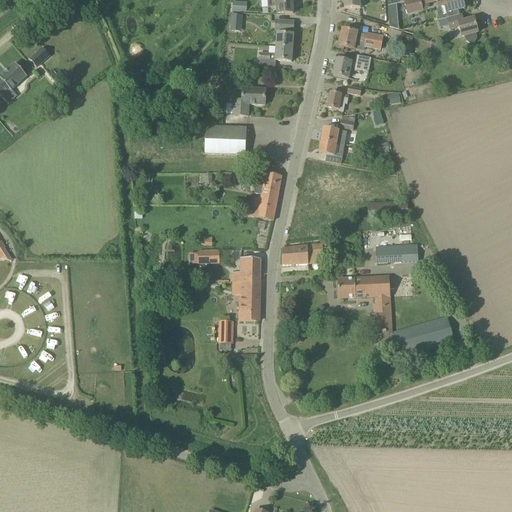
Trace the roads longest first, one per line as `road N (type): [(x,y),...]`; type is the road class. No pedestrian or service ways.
road 1 (residential): [(290,431),(265,377),(265,306),(326,0)]
road 2 (unclassified): [(0,394),(252,471)]
road 3 (unclassified): [(378,401),(511,352)]
